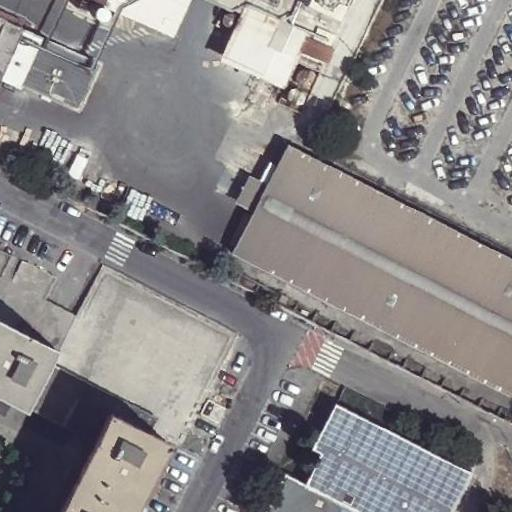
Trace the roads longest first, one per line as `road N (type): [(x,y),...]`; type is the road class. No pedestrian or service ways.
road 1 (residential): [(0,189),(278,335)]
road 2 (unknown): [(219,0),(192,58),(163,72),(0,3)]
road 3 (residential): [(278,335),(509,439)]
road 4 (residential): [(278,335),(191,511)]
